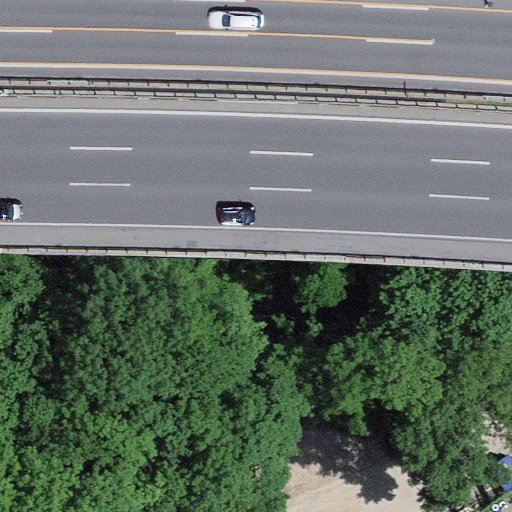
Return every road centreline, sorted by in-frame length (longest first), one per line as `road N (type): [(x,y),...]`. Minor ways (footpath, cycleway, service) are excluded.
road 1 (motorway): [(511,31),(0,12)]
road 2 (motorway): [(0,165),(511,181)]
road 3 (track): [(511,420),(401,501)]
